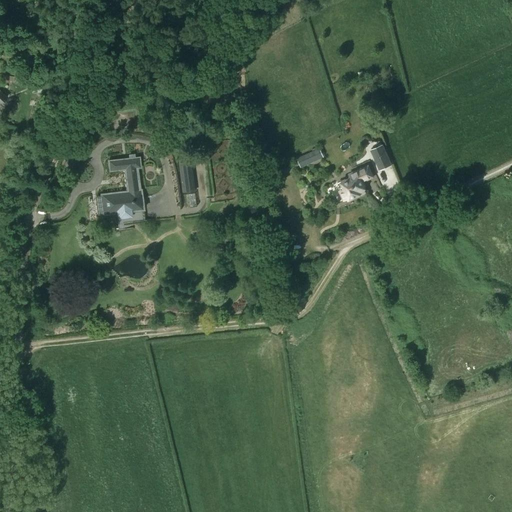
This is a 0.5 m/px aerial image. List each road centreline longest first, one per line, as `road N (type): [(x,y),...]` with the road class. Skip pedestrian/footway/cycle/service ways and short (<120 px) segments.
road 1 (track): [(17,349),(292,316),(354,240),(511,164)]
road 2 (track): [(17,349),(29,215),(91,82)]
road 3 (track): [(91,82),(224,54),(241,75)]
road 4 (unclassified): [(6,511),(17,349)]
